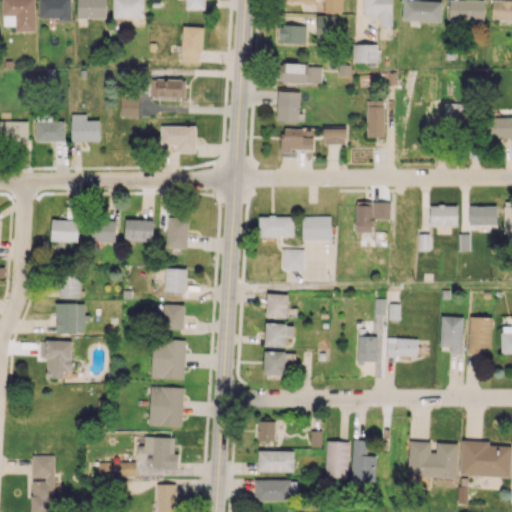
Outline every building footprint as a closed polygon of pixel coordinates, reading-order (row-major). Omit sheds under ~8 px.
[(34,0),(1,0),(2,25),(15,25),(15,30),(35,31),(34,0)] [(38,0),(39,20),(71,19),(70,0),(38,0)] [(105,0),(76,0),(77,18),(106,17),(105,0)] [(112,0),(113,18),(144,18),(143,0),(112,0)] [(185,0),(186,9),(205,9),(204,0),(185,0)] [(342,12),(341,0),(323,0),(324,12),(342,12)] [(391,0),(363,0),(363,16),(379,16),(380,26),(392,26),(391,0)] [(402,0),(402,20),(441,21),(441,1),(420,0),(402,0)] [(484,0),(481,0),(448,0),(448,19),(483,21),(484,0)] [(491,0),(491,19),(511,19),(511,0),(491,0)] [(316,36),(336,36),(336,15),(316,15),(316,36)] [(305,42),(305,25),(279,24),(278,41),(305,42)] [(202,26),(182,26),(181,62),(201,62),(202,26)] [(353,61),(377,62),(377,44),(353,43),(353,61)] [(321,64),(276,64),(276,81),(321,82),(321,64)] [(184,97),(185,79),(150,78),(149,96),(184,97)] [(299,91),(277,90),(276,121),(298,121),(299,91)] [(138,117),(138,97),(120,97),(120,116),(138,117)] [(383,100),(366,99),(366,136),(383,136),(383,100)] [(443,120),(460,121),(461,103),(443,102),(443,120)] [(100,141),(100,120),(86,119),(86,114),(71,114),(71,141),(100,141)] [(511,116),(489,116),(488,137),(511,137),(511,116)] [(28,121),(0,120),(0,138),(0,140),(27,141),(28,121)] [(64,120),(35,121),(35,141),(64,140),(64,120)] [(195,126),(160,126),(160,145),(177,145),(177,152),(195,152),(195,126)] [(313,149),(313,136),(303,136),(303,128),(282,127),(282,148),(313,149)] [(323,143),(346,143),(346,128),(323,127),(323,143)] [(389,219),(389,202),(355,201),(354,232),(373,232),(373,218),(389,219)] [(511,201),(503,202),(503,238),(511,238),(511,201)] [(430,204),(429,226),(457,226),(457,205),(430,204)] [(496,205),(469,205),(468,225),(496,225),(496,205)] [(330,215),(301,216),(302,239),(330,239),(330,215)] [(258,235),(293,235),(293,216),(259,216),(258,235)] [(167,217),(166,247),(187,248),(188,217),(167,217)] [(78,243),(78,220),(51,219),(51,240),(58,240),(58,242),(78,243)] [(153,219),(124,219),(124,239),(152,240),(153,219)] [(115,241),(115,221),(89,220),(88,240),(115,241)] [(429,233),(418,233),(419,250),(429,250),(429,233)] [(469,233),(459,234),(459,250),(469,250),(469,233)] [(283,269),(303,269),(303,248),(284,248),(283,269)] [(186,268),(165,268),(164,291),(185,292),(186,268)] [(59,297),(80,297),(80,274),(59,274),(59,297)] [(286,317),(287,293),(266,293),(265,317),(286,317)] [(56,333),(86,333),(86,314),(84,314),(84,303),(55,303),(56,333)] [(183,328),(183,304),(163,303),(163,328),(183,328)] [(439,346),(450,346),(449,353),(461,353),(462,316),(440,316),(439,346)] [(467,354),(480,354),(480,347),(490,347),(491,317),(468,316),(467,354)] [(285,346),(285,336),(293,336),(293,324),(265,322),(264,345),(285,346)] [(511,331),(511,332),(511,326),(500,326),(501,354),(511,353),(511,331)] [(376,361),(376,336),(357,335),(357,360),(376,361)] [(386,355),(416,356),(417,338),(387,337),(386,355)] [(39,356),(46,356),(46,377),(62,378),(63,372),(71,372),(71,340),(40,339),(39,356)] [(152,339),(151,377),(183,378),(185,340),(152,339)] [(263,373),(284,374),(285,350),(263,350),(263,373)] [(182,387),(150,385),(148,425),(181,426),(182,387)] [(275,421),(257,420),(257,440),(274,440),(275,421)] [(321,447),(321,430),(310,430),(310,446),(321,447)] [(152,467),(175,467),(176,437),(144,436),(143,453),(152,453),(152,467)] [(351,481),(374,481),(375,455),(367,455),(367,439),(352,439),(351,481)] [(460,474),(510,476),(511,445),(489,444),(489,440),(461,439),(460,474)] [(325,476),(347,477),(348,441),(326,440),(325,476)] [(407,476),(456,478),(457,443),(436,442),(436,452),(430,451),(430,441),(408,441),(407,476)] [(258,450),(258,471),(293,471),(293,450),(258,450)] [(30,511),(54,511),(55,455),(31,454),(31,478),(30,511)] [(135,461),(98,462),(99,477),(135,476),(135,461)] [(254,500),(295,500),(295,479),(254,479),(254,500)] [(157,511),(176,511),(175,483),(156,484),(157,511)]
